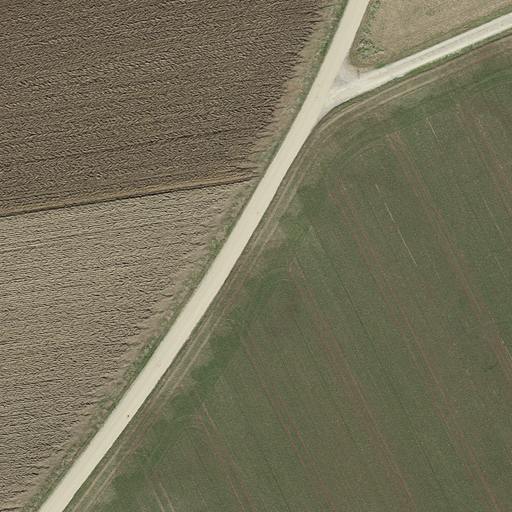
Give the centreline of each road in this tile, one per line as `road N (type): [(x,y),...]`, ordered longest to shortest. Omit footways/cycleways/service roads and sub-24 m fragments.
road 1 (track): [(54,511),(259,205),(317,98),(357,0)]
road 2 (track): [(511,21),(317,98)]
